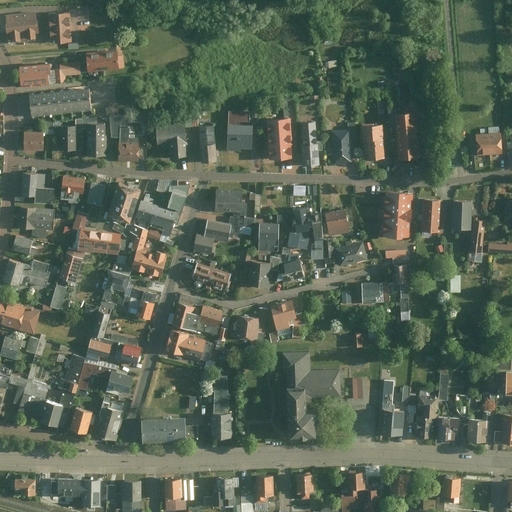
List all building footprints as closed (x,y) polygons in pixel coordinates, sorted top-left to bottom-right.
[(72,11),(50,12),(52,40),(73,39),(72,11)] [(37,13),(7,16),(9,39),(40,36),(37,13)] [(118,49),(88,52),(89,69),(120,66),(118,49)] [(82,62),(57,64),(59,81),(70,80),(69,75),(83,73),(82,62)] [(49,63),(21,65),(23,86),(51,84),(49,63)] [(401,94),(412,93),(412,84),(400,85),(401,94)] [(92,88),(31,94),(33,114),(94,108),(92,88)] [(108,105),(108,113),(120,112),(120,104),(108,105)] [(230,111),(229,124),(239,124),(239,121),(249,122),(249,111),(230,111)] [(422,156),(416,111),(396,114),(401,158),(422,156)] [(296,157),(293,118),(270,120),(272,159),(296,157)] [(304,122),(306,145),(320,144),(318,121),(304,122)] [(191,156),(189,122),(156,125),(158,143),(169,143),(170,157),(191,156)] [(107,123),(90,123),(90,155),(107,155),(107,123)] [(229,148),(253,148),(254,125),(239,124),(229,124),(229,148)] [(79,125),(62,126),(62,149),(79,149),(79,125)] [(387,157),(385,125),(363,126),(365,158),(387,157)] [(200,127),(203,162),(218,161),(216,126),(200,127)] [(335,165),(354,164),(352,129),(333,130),(335,165)] [(46,132),(25,131),(25,149),(45,150),(46,132)] [(478,156),(505,154),(503,132),(477,134),(478,156)] [(143,143),(121,142),(121,161),(143,161),(143,143)] [(306,145),(304,146),(306,165),(321,163),(320,144),(306,145)] [(18,192),(17,201),(36,202),(37,188),(50,188),(50,173),(25,172),(25,192),(18,192)] [(89,178),(64,175),(63,188),(88,191),(89,178)] [(144,190),(122,182),(111,212),(133,220),(144,190)] [(295,194),(307,194),(307,184),(295,184),(295,194)] [(308,184),(308,193),(318,193),(318,184),(308,184)] [(216,209),(243,210),(244,190),(217,189),(216,209)] [(170,203),(162,200),(154,224),(178,232),(189,196),(174,191),(170,203)] [(411,238),(413,193),(382,192),(380,237),(411,238)] [(262,210),(262,193),(252,193),(251,198),(257,198),(257,210),(262,210)] [(154,224),(162,200),(149,196),(142,221),(154,224)] [(422,229),(438,230),(441,201),(425,199),(422,229)] [(475,200),(456,200),(456,227),(475,228),(475,200)] [(59,208),(22,206),(21,228),(58,230),(59,208)] [(75,225),(87,227),(90,212),(79,209),(75,225)] [(349,210),(326,213),(329,234),(352,231),(349,210)] [(322,213),(292,216),(295,247),(325,244),(322,213)] [(208,220),(205,236),(231,240),(233,224),(208,220)] [(475,252),(484,252),(486,221),(478,220),(475,252)] [(279,223),(259,223),(259,251),(278,251),(279,223)] [(125,234),(84,228),(81,245),(123,250),(125,234)] [(143,233),(133,269),(165,277),(170,260),(147,254),(151,235),(143,233)] [(37,239),(17,235),(15,249),(34,253),(37,239)] [(215,239),(198,235),(195,249),(212,253),(215,239)] [(365,241),(339,247),(343,264),(370,258),(365,241)] [(494,253),(511,253),(511,242),(494,242),(494,253)] [(408,248),(387,248),(387,256),(408,255),(408,248)] [(86,258),(69,254),(63,277),(80,282),(86,258)] [(6,268),(3,279),(25,285),(27,279),(48,285),(52,270),(50,269),(52,263),(35,258),(33,264),(9,257),(6,268)] [(308,277),(301,258),(283,265),(285,271),(282,272),(286,284),(308,277)] [(247,286),(272,289),(274,263),(250,260),(247,286)] [(199,261),(192,280),(231,293),(238,274),(199,261)] [(410,264),(396,265),(397,283),(410,282),(410,264)] [(131,274),(112,270),(107,291),(117,294),(119,289),(127,291),(131,274)] [(447,291),(462,291),(462,275),(446,275),(447,291)] [(58,283),(52,305),(62,308),(68,285),(58,283)] [(380,283),(363,283),(363,305),(380,304),(380,283)] [(389,284),(381,285),(381,303),(390,303),(389,284)] [(352,289),(344,289),(344,302),(352,301),(352,289)] [(338,295),(311,295),(311,310),(338,311),(338,295)] [(43,309),(0,297),(0,325),(2,326),(4,321),(37,331),(43,309)] [(157,302),(144,298),(139,315),(153,318),(157,302)] [(181,301),(175,322),(219,333),(225,313),(181,301)] [(295,301),(272,307),(278,329),(291,326),(290,320),(299,317),(295,301)] [(87,304),(85,314),(95,317),(98,307),(87,304)] [(114,313),(102,310),(96,334),(107,337),(114,313)] [(260,316),(238,314),(237,335),(259,337),(260,316)] [(381,335),(380,325),(370,326),(371,336),(381,335)] [(227,338),(229,327),(223,326),(220,337),(227,338)] [(280,339),(278,331),(271,332),(273,340),(280,339)] [(172,332),(168,351),(210,360),(214,341),(172,332)] [(364,333),(353,334),(353,346),(364,345),(364,333)] [(35,361),(41,362),(47,339),(31,335),(28,349),(37,352),(35,361)] [(24,341),(7,336),(3,352),(20,357),(24,341)] [(111,344),(91,339),(88,352),(108,357),(111,344)] [(147,349),(128,344),(124,358),(142,363),(147,349)] [(289,384),(290,438),(321,437),(321,394),(351,394),(350,364),(317,364),(317,351),(287,352),(288,384),(289,384)] [(134,375),(75,358),(68,384),(89,390),(93,377),(106,380),(104,387),(128,394),(134,375)] [(0,379),(0,384),(9,387),(10,383),(25,387),(27,380),(9,375),(12,367),(5,364),(0,379)] [(511,372),(501,372),(500,396),(511,396),(511,372)] [(449,374),(439,373),(437,396),(437,399),(447,400),(449,374)] [(233,376),(216,376),(216,409),(232,409),(233,376)] [(365,397),(364,376),(354,377),(355,397),(365,397)] [(382,402),(392,403),(394,379),(384,379),(382,402)] [(49,387),(27,380),(25,387),(18,409),(41,416),(49,387)] [(410,387),(403,386),(401,401),(409,402),(409,394),(410,387)] [(455,393),(454,407),(457,408),(458,400),(470,401),(469,407),(476,408),(477,395),(455,393)] [(437,396),(416,394),(415,405),(415,408),(419,409),(417,435),(433,437),(435,415),(437,399),(437,396)] [(68,405),(50,400),(44,420),(62,426),(68,405)] [(128,409),(108,404),(100,436),(120,441),(128,409)] [(96,412),(79,407),(74,428),(90,432),(96,412)] [(382,408),(380,432),(404,434),(406,409),(382,408)] [(485,419),(469,418),(468,440),(487,441),(487,433),(492,433),(492,411),(485,411),(485,419)] [(235,414),(214,414),(214,438),(235,438),(235,414)] [(435,415),(433,437),(450,439),(451,432),(457,433),(458,417),(435,415)] [(144,418),(145,444),(189,442),(188,416),(144,418)] [(511,421),(504,421),(502,421),(501,430),(501,442),(511,442),(511,421)] [(313,473),(297,474),(298,494),(302,493),(302,497),(312,497),(311,489),(314,488),(313,473)] [(366,473),(341,474),(342,506),(343,511),(342,511),(371,511),(371,488),(367,489),(366,473)] [(408,473),(391,473),(390,492),(408,493),(408,473)] [(277,476),(260,476),(260,484),(257,484),(257,501),(278,501),(277,476)] [(461,477),(443,476),(442,495),(449,495),(448,501),(459,501),(461,477)] [(202,496),(202,506),(232,505),(231,502),(240,502),(239,477),(217,478),(217,495),(202,496)] [(39,478),(18,478),(18,488),(29,488),(29,494),(39,494),(39,478)] [(168,479),(169,509),(187,509),(187,499),(187,478),(168,479)] [(196,478),(187,478),(187,499),(197,499),(196,478)] [(83,480),(53,479),(52,495),(83,496),(83,480)] [(146,511),(145,480),(125,480),(125,511),(146,511)] [(118,498),(118,484),(108,484),(108,498),(118,498)] [(384,488),(371,488),(371,511),(375,511),(385,511),(384,488)] [(234,507),(233,511),(252,511),(252,503),(241,504),(241,506),(234,507)] [(427,511),(428,504),(415,503),(414,511),(427,511)]
